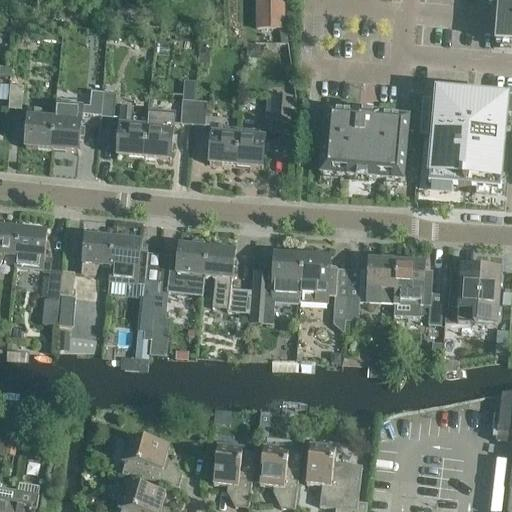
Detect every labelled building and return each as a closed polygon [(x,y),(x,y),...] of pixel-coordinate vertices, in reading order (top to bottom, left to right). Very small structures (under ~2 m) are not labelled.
[(257,0),(258,31),(285,31),(283,0),(257,0)] [(511,0),(499,0),(496,46),(511,47),(511,0)] [(21,111),(23,89),(11,88),(10,100),(10,111),(21,111)] [(101,119),(103,96),(92,95),(90,117),(101,119)] [(293,97),(277,95),(273,136),(289,137),(293,97)] [(511,101),(436,95),(428,186),(500,193),(505,144),(496,143),(499,119),(511,120),(511,101)] [(103,96),(101,119),(113,120),(116,97),(103,96)] [(422,101),(420,136),(428,136),(430,101),(422,101)] [(193,127),(196,104),(183,103),(182,126),(186,127),(193,127)] [(236,169),(238,137),(239,132),(224,131),(224,128),(216,128),(217,120),(207,119),(208,105),(196,104),(193,127),(213,129),(210,167),(236,169)] [(26,151),(52,153),(55,121),(42,119),(42,112),(29,111),(26,151)] [(404,184),(410,119),(382,117),(382,116),(374,115),(362,114),(354,114),(354,115),(326,112),(326,118),(316,117),(313,149),(322,150),(320,176),(348,179),(348,180),(356,180),(355,181),(368,182),(368,181),(376,182),(376,181),(404,184)] [(79,155),(82,116),(69,114),(68,122),(55,121),(52,153),(79,155)] [(144,161),(147,129),(148,119),(132,118),(132,121),(121,120),(118,159),(144,161)] [(171,163),(174,124),(161,123),(161,130),(147,129),(144,161),(171,163)] [(262,171),(266,132),(253,131),(253,133),(239,132),(238,137),(236,169),(262,171)] [(0,229),(0,269),(1,270),(4,260),(17,262),(20,232),(0,229)] [(20,232),(17,262),(15,272),(44,275),(48,235),(20,232)] [(86,239),(82,278),(95,280),(99,270),(111,271),(114,241),(86,239)] [(114,241),(111,271),(110,285),(144,288),(143,307),(141,323),(153,324),(153,320),(157,285),(160,258),(148,256),(149,255),(141,255),(142,244),(114,241)] [(193,280),(205,281),(208,251),(180,248),(176,288),(189,289),(193,280)] [(211,314),(251,317),(253,294),(232,292),(232,286),(236,254),(208,251),(205,281),(214,282),(211,314)] [(275,257),(275,261),(268,261),(267,275),(254,274),(253,294),(251,317),(250,324),(275,326),(276,304),(300,306),(301,298),(301,289),(303,259),(275,257)] [(331,260),(303,259),(301,289),(301,298),(300,306),(328,307),(329,298),(335,299),(334,323),(347,324),(348,292),(337,292),(338,273),(330,272),(331,260)] [(395,308),(398,264),(370,263),(368,290),(365,290),(364,305),(367,305),(367,307),(381,308),(381,307),(394,307),(394,308),(395,308)] [(398,264),(395,308),(395,319),(417,320),(421,316),(422,310),(424,310),(424,309),(430,310),(428,330),(441,331),(443,306),(444,298),(432,297),(433,276),(425,276),(425,266),(398,264)] [(472,327),(497,329),(501,273),(461,270),(458,325),(472,326),(472,327)] [(61,298),(63,275),(51,274),(48,303),(60,303),(61,298)] [(63,275),(61,298),(73,299),(75,276),(63,275)] [(157,285),(153,320),(154,320),(165,321),(169,286),(157,285)] [(458,332),(446,332),(444,358),(456,359),(458,332)] [(151,343),(139,341),(137,361),(149,362),(151,343)] [(511,478),(510,498),(507,511),(511,511),(511,391),(504,392),(495,453),(511,455),(511,478)] [(128,479),(129,478),(179,492),(183,478),(165,469),(170,450),(133,440),(134,438),(130,437),(122,464),(126,465),(123,477),(128,479)] [(320,509),(341,511),(358,511),(363,469),(336,466),(338,448),(310,445),(309,450),(311,450),(306,487),(322,489),(320,509)] [(247,511),(249,511),(255,461),(256,461),(257,455),(245,453),(245,449),(217,446),(217,450),(218,450),(214,488),(233,490),(235,511),(247,511)] [(284,511),(295,511),(302,462),(303,462),(303,456),(291,454),(291,450),(264,447),(263,451),(264,451),(260,489),(280,492),(281,511),(284,511)] [(162,511),(166,497),(131,487),(131,485),(126,484),(119,511),(122,511),(162,511)] [(0,511),(13,511),(17,494),(0,491),(0,511)] [(31,511),(32,510),(37,511),(39,498),(17,494),(13,511),(31,511)]
